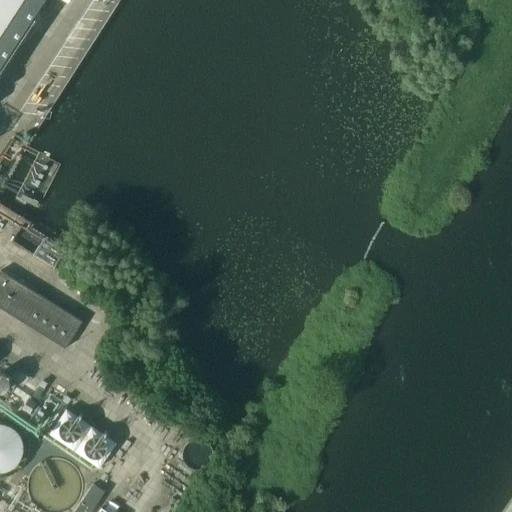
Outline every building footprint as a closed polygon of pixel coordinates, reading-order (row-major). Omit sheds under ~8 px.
[(0,0),(0,69),(44,0),(0,0)] [(0,308),(65,349),(68,344),(75,332),(82,322),(0,272),(0,308)] [(97,472),(119,444),(66,404),(45,431),(97,472)] [(16,451),(16,446),(16,441),(14,436),(12,432),(9,428),(4,424),(0,422),(0,470),(3,468),(8,465),(11,462),(14,457),(16,451)] [(79,489),(80,484),(78,475),(76,471),(73,467),(70,464),(65,461),(56,459),(51,459),(45,460),(37,465),(34,469),(31,474),(29,478),(29,484),(29,489),(31,494),(33,499),(36,502),(40,506),(45,508),(53,510),(59,509),(64,508),(69,505),(72,502),(75,499),(78,494),(79,489)] [(94,484),(74,511),(90,511),(104,492),(94,484)]
